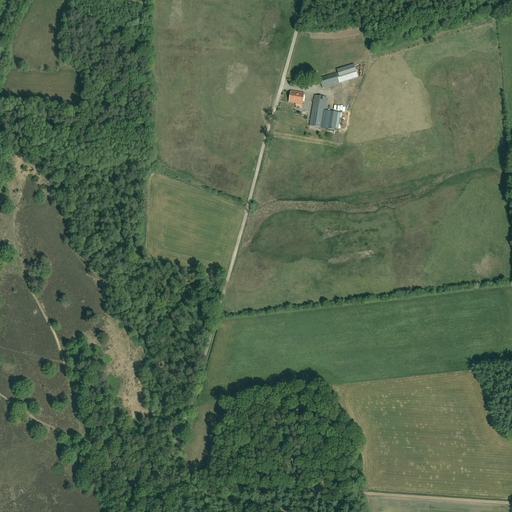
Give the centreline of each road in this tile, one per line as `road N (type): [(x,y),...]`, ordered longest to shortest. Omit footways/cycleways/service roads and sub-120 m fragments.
road 1 (track): [(276,103),(175,451),(139,487)]
road 2 (track): [(511,503),(139,487)]
road 3 (track): [(0,175),(22,268),(95,451)]
